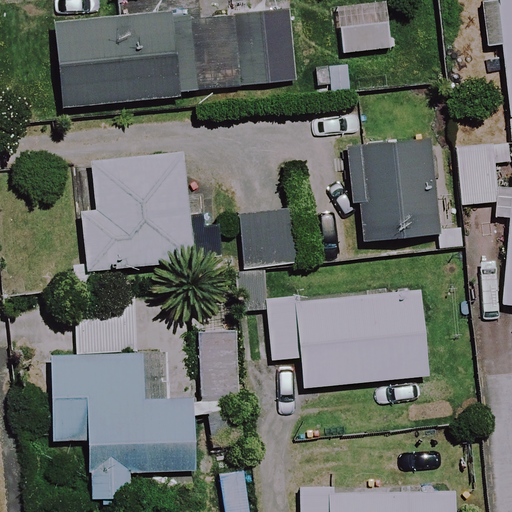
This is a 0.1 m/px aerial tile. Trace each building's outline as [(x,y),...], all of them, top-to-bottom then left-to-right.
[(189,21),(194,91),(294,83),(288,14),(189,21)] [(194,91),(189,21),(189,15),(57,25),(63,100),(180,92),(194,91)] [(441,234),(429,143),(352,153),(363,244),(441,234)] [(493,205),(495,148),(460,147),(459,204),(493,205)] [(192,225),(185,154),(92,165),(97,213),(82,215),(88,272),(223,257),(219,222),(192,225)] [(304,263),(298,210),(242,216),(247,268),(304,263)] [(429,377),(422,292),(267,305),(272,361),(301,359),(303,388),(429,377)] [(142,404),(136,298),(76,301),(79,358),(52,359),(56,442),(89,440),(92,502),(146,499),(145,473),(196,470),(192,401),(142,404)] [(235,306),(198,306),(199,413),(237,412),(235,306)] [(247,511),(245,467),(222,468),(225,511),(247,511)] [(454,511),(455,493),(302,494),(302,511),(454,511)]
